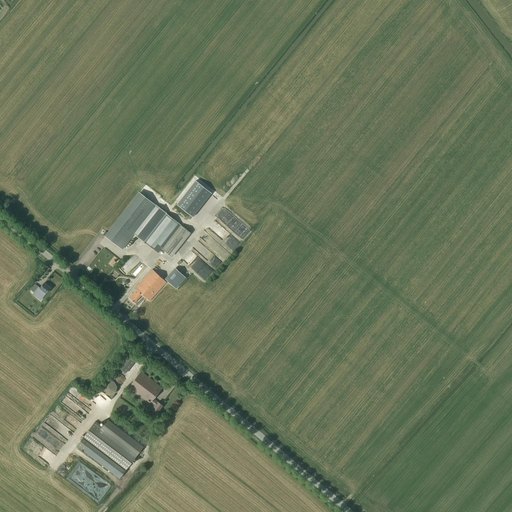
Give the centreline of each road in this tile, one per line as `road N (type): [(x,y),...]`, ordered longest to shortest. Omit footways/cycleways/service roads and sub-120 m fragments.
road 1 (tertiary): [(344,511),(0,218)]
road 2 (unknown): [(152,347),(64,454)]
